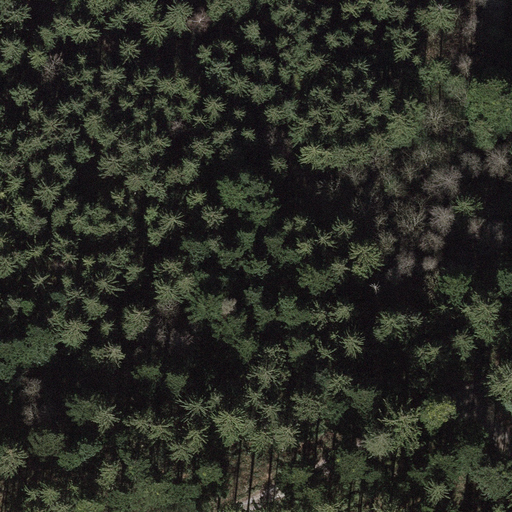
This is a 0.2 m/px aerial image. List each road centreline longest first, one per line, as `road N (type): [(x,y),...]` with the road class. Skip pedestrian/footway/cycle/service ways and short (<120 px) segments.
road 1 (track): [(25,0),(197,89),(276,150),(511,442)]
road 2 (track): [(233,511),(511,367)]
